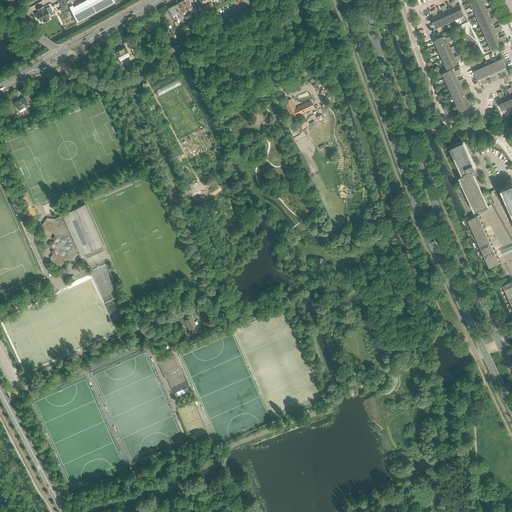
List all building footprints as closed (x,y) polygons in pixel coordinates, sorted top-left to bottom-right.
[(72,5),(69,7),(71,10),(77,23),(114,3),(113,2),(112,0),(89,0),(74,8),(72,5)] [(191,17),(183,0),(178,3),(182,12),(183,13),(185,12),(187,15),(186,15),(187,16),(188,18),(191,17)] [(193,8),(188,0),(183,0),(191,17),(193,16),(192,14),(192,13),(191,9),(193,8)] [(485,7),(484,4),(489,2),(488,0),(487,0),(472,7),(473,7),(475,11),(474,11),(485,7)] [(464,15),(460,6),(460,4),(457,6),(454,1),(452,2),(459,17),(464,15)] [(459,17),(452,2),(450,3),(452,8),(450,9),(454,19),(455,19),(458,17),(459,18),(459,17)] [(50,16),(48,11),(47,8),(44,9),(44,7),(46,6),(44,3),(42,4),(43,6),(37,9),(38,12),(36,14),(39,21),(42,20),(43,22),(50,19),(48,17),(50,16)] [(182,12),(178,3),(173,5),(179,18),(180,20),(182,19),(181,16),(179,13),(182,12)] [(213,7),(211,3),(203,7),(205,11),(213,7)] [(173,5),(168,8),(172,17),(173,19),(176,17),(176,19),(179,18),(173,5)] [(454,19),(450,9),(447,10),(445,5),(443,6),(450,22),(450,21),(454,19),(454,20),(454,19)] [(450,22),(443,6),(441,7),(443,12),(440,13),(445,24),(445,23),(449,21),(449,22),(450,22)] [(477,16),(492,9),(491,7),(486,9),(485,7),(474,11),(474,12),(475,11),(477,15),(476,16),(477,16)] [(445,24),(440,13),(438,14),(436,9),(433,10),(440,26),(440,25),(444,23),(445,24)] [(489,16),(488,14),(493,11),(492,9),(477,16),(479,20),(479,21),(489,16)] [(440,26),(433,10),(431,11),(433,16),(431,17),(435,28),(436,28),(436,27),(439,25),(440,26)] [(481,26),(496,19),(496,16),(490,19),(489,16),(479,21),(480,21),(481,25),(481,26)] [(494,25),(492,23),(497,21),(496,19),(481,26),(482,26),(483,30),(494,25)] [(485,35),(501,28),(500,26),(495,28),(494,25),(483,30),(483,31),(484,30),(486,34),(485,35)] [(498,35),(497,33),(503,30),(502,28),(501,28),(485,35),(485,36),(486,35),(488,39),(487,40),(498,35)] [(436,45),(452,38),(451,36),(446,38),(444,35),(434,40),(434,41),(435,40),(437,44),(436,45)] [(490,45),(505,38),(504,35),(499,38),(498,35),(487,40),(488,40),(490,44),(489,44),(490,45)] [(449,45),(448,42),(453,40),(452,38),(436,45),(437,45),(439,49),(438,49),(438,50),(449,45)] [(502,45),(501,42),(506,40),(505,38),(490,45),(492,49),(492,50),(502,45)] [(441,55),(456,48),(455,45),(450,48),(449,45),(438,50),(439,50),(441,54),(440,54),(441,55)] [(124,58),(129,55),(125,47),(116,52),(119,60),(120,60),(123,67),(128,65),(124,58)] [(453,54),(452,52),(457,50),(456,48),(441,55),(443,59),(442,59),(443,59),(453,54)] [(445,64),(460,57),(459,55),(454,57),(453,54),(443,59),(443,60),(444,59),(445,63),(445,64)] [(457,64),(456,61),(461,59),(460,57),(445,64),(446,64),(447,68),(447,69),(457,64)] [(507,69),(502,58),(502,59),(498,61),(498,60),(497,61),(504,75),(506,74),(504,70),(507,69)] [(504,75),(497,61),(493,63),(492,63),(497,73),(500,72),(502,76),(504,75)] [(497,73),(492,63),(490,64),(488,65),(495,80),(495,81),(497,80),(495,74),(497,73)] [(495,80),(488,65),(487,65),(488,66),(483,67),(488,78),(490,76),(492,81),(495,80)] [(483,67),(482,67),(483,68),(479,70),(485,84),(487,83),(485,79),(488,78),(483,67)] [(445,78),(460,71),(459,69),(454,71),(453,68),(442,73),(443,74),(445,78),(444,78),(445,78)] [(485,84),(479,70),(478,69),(478,70),(474,72),(474,71),(473,71),(478,82),(481,81),(483,85),(485,84)] [(457,78),(456,76),(461,73),(460,71),(445,78),(445,79),(445,78),(447,82),(446,83),(447,83),(457,78)] [(449,88),(464,81),(463,78),(458,81),(457,78),(447,83),(449,87),(449,88)] [(178,79),(157,89),(159,95),(181,85),(178,79)] [(462,88),(460,85),(465,83),(464,81),(449,88),(450,88),(451,92),(462,88)] [(187,103),(191,101),(185,85),(180,87),(187,103)] [(453,97),(469,90),(468,88),(463,90),(462,88),(451,92),(451,93),(452,92),(454,96),(453,97)] [(466,97),(465,95),(470,92),(469,90),(453,97),(454,97),(456,101),(455,101),(455,102),(466,97)] [(511,106),(507,95),(504,96),(502,91),(500,92),(507,108),(507,107),(511,105),(511,106)] [(507,108),(500,92),(497,93),(500,98),(497,100),(502,110),(502,109),(506,107),(506,108),(507,108)] [(25,97),(15,103),(19,110),(27,106),(28,108),(30,106),(29,104),(25,97)] [(458,107),(473,100),(472,97),(467,100),(466,97),(455,102),(456,102),(458,106),(457,106),(458,107)] [(299,115),(310,109),(314,108),(311,101),(302,105),(295,108),(291,99),(284,102),(293,120),(299,117),(299,115)] [(470,107),(469,104),(474,102),(473,100),(458,107),(460,111),(459,111),(460,112),(470,107)] [(474,177),(477,175),(476,172),(475,170),(476,170),(463,141),(462,139),(455,142),(456,144),(452,146),(464,172),(466,174),(460,177),(476,212),(480,210),(481,212),(486,210),(485,208),(487,207),(474,177)] [(511,184),(511,185),(510,183),(505,185),(506,187),(502,189),(511,210),(511,184)] [(511,210),(502,189),(506,187),(505,185),(490,192),(494,203),(493,204),(491,200),(489,201),(491,205),(487,207),(485,208),(486,210),(481,212),(480,210),(476,212),(477,213),(478,215),(479,215),(479,216),(478,216),(480,220),(481,219),(481,220),(480,220),(482,224),(483,223),(483,224),(482,225),(484,228),(485,228),(484,229),(485,232),(487,232),(487,233),(486,233),(487,237),(488,236),(489,236),(489,237),(488,237),(489,241),(491,240),(491,241),(490,242),(491,245),(492,245),(493,245),(493,246),(492,246),(493,250),(494,249),(495,249),(495,250),(494,250),(495,254),(496,253),(496,254),(497,254),(495,255),(497,258),(498,257),(498,258),(499,258),(497,259),(499,263),(500,262),(500,263),(502,266),(506,264),(511,276),(511,210)] [(103,245),(85,204),(62,214),(62,215),(79,253),(80,255),(103,245)] [(77,254),(79,253),(62,215),(55,219),(47,218),(42,224),(45,231),(53,232),(56,239),(52,245),(55,252),(50,258),(53,265),(61,266),(65,259),(73,260),(77,254)] [(470,224),(481,219),(480,220),(478,216),(479,216),(479,215),(478,215),(468,220),(470,224)] [(472,229),(483,224),(483,223),(482,224),(480,220),(481,220),(481,219),(470,224),(472,229)] [(474,233),(485,228),(484,228),(482,225),(483,224),(472,229),(474,233)] [(475,237),(487,232),(485,232),(484,229),(485,228),(474,233),(475,237)] [(477,242),(489,236),(488,236),(487,237),(486,233),(487,233),(487,232),(475,237),(477,242)] [(479,246),(491,241),(491,240),(489,241),(488,237),(489,237),(489,236),(477,242),(479,246)] [(481,250),(493,245),(492,245),(491,245),(490,242),(491,241),(479,246),(481,250)] [(483,255),(495,249),(494,249),(493,250),(492,246),(493,246),(493,245),(481,250),(483,255)] [(485,259),(496,254),(496,253),(495,254),(494,250),(495,250),(495,249),(483,255),(485,259)] [(487,263),(498,258),(498,257),(497,258),(495,255),(497,254),(496,254),(485,259),(487,263)] [(489,268),(500,263),(500,262),(499,263),(497,259),(499,258),(498,258),(487,263),(489,268)] [(511,280),(503,285),(503,286),(504,285),(505,289),(504,289),(505,290),(511,286),(511,280)] [(197,329),(192,317),(185,320),(190,332),(197,329)] [(174,355),(160,361),(166,376),(164,377),(165,378),(167,377),(171,386),(173,392),(187,386),(185,380),(174,355)]
